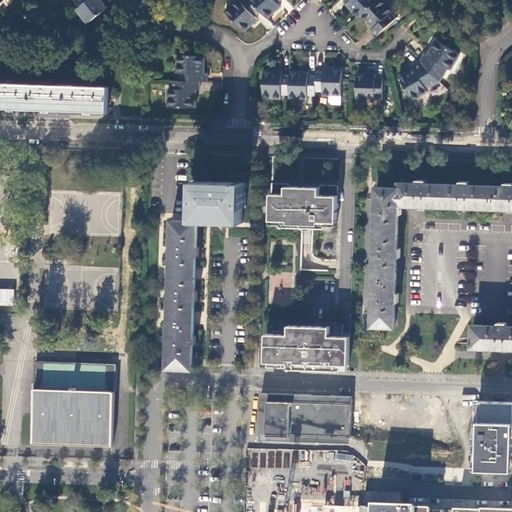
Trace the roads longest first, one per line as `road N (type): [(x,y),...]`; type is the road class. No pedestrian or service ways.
road 1 (residential): [(233,380),(511,390)]
road 2 (residential): [(511,494),(284,485),(270,492),(268,511)]
road 3 (residential): [(238,134),(486,143)]
road 4 (residential): [(0,126),(238,134)]
road 5 (residential): [(242,57),(276,38),(302,36),(341,41),(355,57),(383,56),(406,35)]
road 6 (residential): [(233,380),(159,384),(151,478)]
road 7 (residential): [(151,478),(0,475)]
road 8 (residential): [(129,0),(157,20),(226,41),(242,57)]
